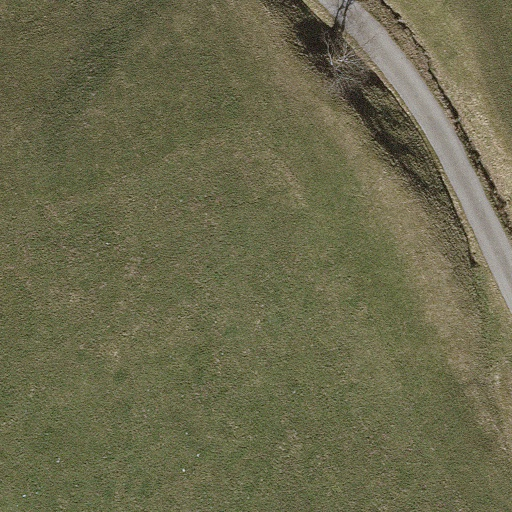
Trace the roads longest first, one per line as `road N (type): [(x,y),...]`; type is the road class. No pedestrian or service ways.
road 1 (track): [(334,0),(389,56),(428,113),(511,280)]
road 2 (track): [(511,509),(494,395),(498,356),(511,329)]
